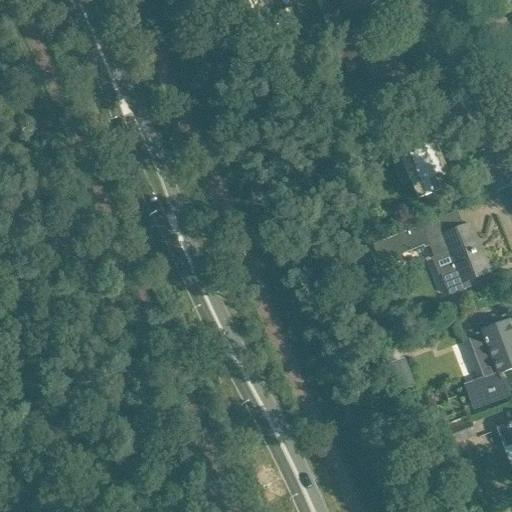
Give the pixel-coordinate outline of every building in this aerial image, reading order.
[(332,0),(337,12),(334,13),(336,18),(370,4),(368,0),(332,0)] [(367,35),(349,42),(335,48),(342,63),(362,54),(386,109),(416,97),(393,41),(373,49),(367,35)] [(432,134),(413,141),(396,148),(417,198),(453,183),(432,134)] [(347,146),(353,161),(379,150),(373,136),(347,146)] [(421,226),(368,247),(377,271),(379,270),(400,262),(398,257),(419,248),(423,247),(422,245),(428,243),(433,258),(448,252),(455,269),(440,276),(448,296),(470,287),(468,281),(471,281),(489,273),(470,225),(464,227),(458,212),(441,218),(421,226)] [(511,333),(508,322),(489,330),(469,337),(485,379),(464,387),(473,411),(511,397),(502,373),(511,369),(511,333)] [(411,387),(400,361),(389,366),(399,392),(411,387)] [(470,421),(441,431),(447,446),(475,436),(470,421)] [(511,424),(499,430),(506,448),(511,445),(511,424)]
